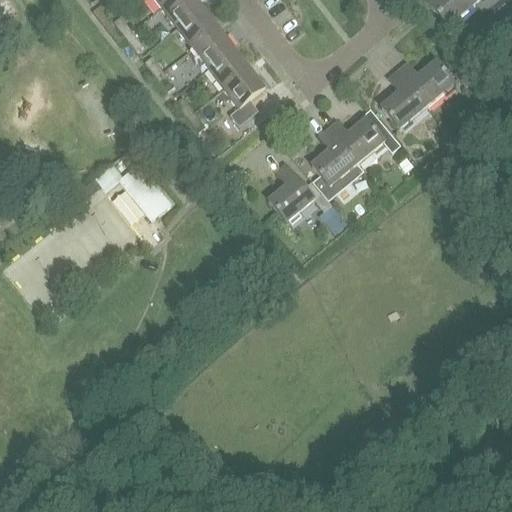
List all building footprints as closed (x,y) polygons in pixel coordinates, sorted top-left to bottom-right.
[(153,0),(162,11),(176,0),(153,0)] [(203,11),(195,0),(176,0),(162,11),(177,31),(203,11)] [(450,30),(476,8),(477,7),(471,0),(440,0),(431,7),(450,30)] [(471,0),(477,7),(476,8),(483,17),(503,0),(471,0)] [(192,51),(218,31),(203,11),(177,31),(192,51)] [(125,41),(131,35),(121,22),(114,27),(125,41)] [(234,51),(218,31),(192,51),(207,71),(234,51)] [(131,35),(125,41),(137,56),(143,51),(131,35)] [(249,71),(234,51),(207,71),(222,90),(249,71)] [(145,67),(156,81),(163,76),(152,62),(145,67)] [(398,74),(428,110),(455,88),(436,65),(418,80),(407,67),(398,74)] [(464,69),(455,77),(465,89),(474,81),(464,69)] [(250,104),(265,92),(249,71),(222,90),(240,113),(232,119),(239,129),(258,115),(250,104)] [(401,133),(428,110),(398,74),(390,82),(401,95),(382,110),(401,133)] [(175,92),(163,76),(156,81),(168,97),(175,92)] [(187,122),(194,116),(184,104),(177,109),(187,122)] [(194,116),(187,122),(199,137),(206,132),(194,116)] [(337,125),(328,133),(345,154),(358,169),(385,146),(393,156),(401,149),(374,116),(348,138),(337,125)] [(71,137),(66,117),(54,120),(59,140),(71,137)] [(331,191),(358,169),(345,154),(328,133),(320,140),(330,153),(312,168),(331,191)] [(121,179),(152,219),(172,204),(141,164),(121,179)] [(288,226),(315,204),(324,215),(332,209),(312,185),(305,191),(285,168),(277,175),(288,188),(269,204),(288,226)] [(370,459),(351,479),(365,493),(394,463),(384,453),(374,463),(370,459)]
